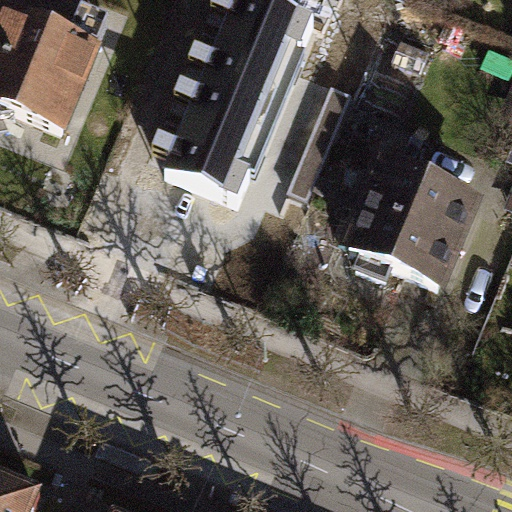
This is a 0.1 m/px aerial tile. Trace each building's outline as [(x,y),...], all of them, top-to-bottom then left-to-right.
[(241,1),(166,182),(239,213),(316,30),(241,1)] [(97,56),(9,21),(0,42),(0,111),(64,138),(97,56)] [(432,61),(405,49),(391,81),(419,93),(432,61)] [(353,96),(334,89),(290,197),(309,205),(353,96)] [(475,209),(389,175),(356,258),(367,263),(361,277),(390,289),(395,275),(441,293),(475,209)] [(0,511),(66,511),(69,504),(9,479),(12,470),(0,464),(0,511)]
